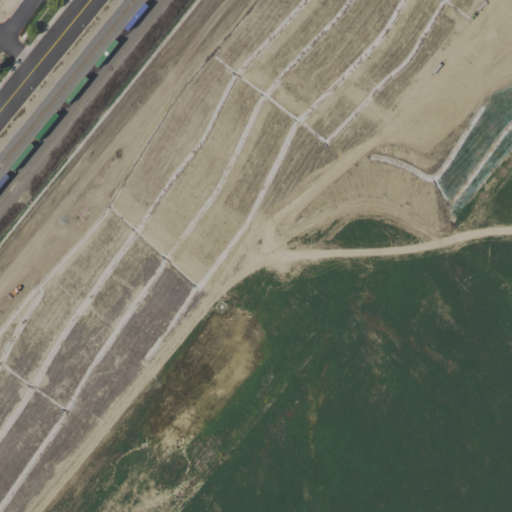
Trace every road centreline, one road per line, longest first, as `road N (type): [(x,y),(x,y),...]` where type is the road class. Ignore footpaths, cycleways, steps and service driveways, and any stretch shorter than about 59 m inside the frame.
road 1 (track): [(234,0),(0,289)]
road 2 (tertiary): [(0,108),(87,0)]
